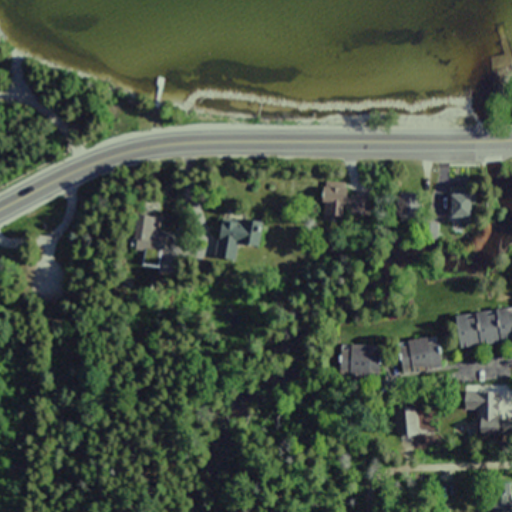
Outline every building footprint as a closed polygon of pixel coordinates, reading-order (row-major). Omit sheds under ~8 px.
[(324,188),(319,206),(353,215),(358,197),(324,188)] [(445,194),(445,219),(467,219),(467,194),(445,194)] [(136,218),(136,248),(163,248),(163,233),(161,233),(161,218),(136,218)] [(257,245),(257,221),(220,221),(220,227),(209,227),(209,222),(201,222),(201,255),(237,256),(237,245),(257,245)] [(453,348),(511,338),(511,305),(447,316),(453,348)] [(396,341),(399,375),(438,371),(434,337),(396,341)] [(374,367),(374,346),(338,346),(338,367),(374,367)] [(460,411),(477,409),(478,433),(502,431),(499,388),(459,391),(460,411)] [(415,416),(403,417),(405,435),(417,433),(415,416)]
